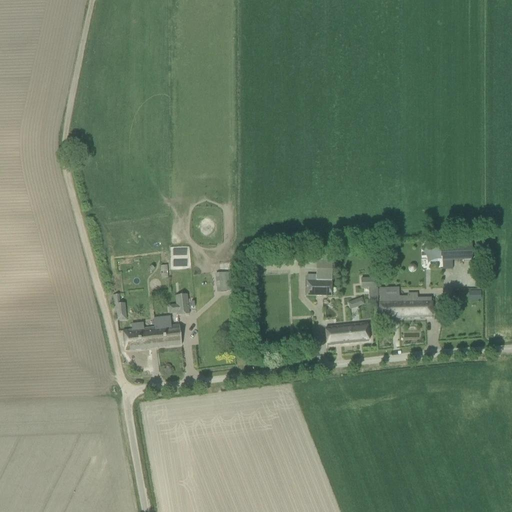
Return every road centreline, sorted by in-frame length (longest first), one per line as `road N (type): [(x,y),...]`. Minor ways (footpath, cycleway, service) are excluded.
road 1 (track): [(91,0),(65,130),(65,178),(129,391)]
road 2 (unclassified): [(129,391),(511,349)]
road 3 (unclassified): [(129,391),(144,511)]
